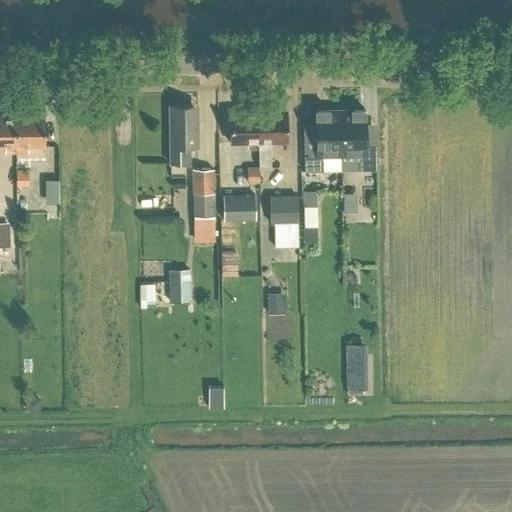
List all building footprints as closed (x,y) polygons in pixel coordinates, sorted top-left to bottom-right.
[(191,104),(169,105),(170,162),(189,162),(189,146),(197,146),(197,111),(191,111),(191,104)] [(340,109),(315,110),(315,132),(303,132),(304,171),(322,171),(322,155),(340,155),(340,170),(341,170),(340,109)] [(364,109),(340,109),(341,170),(341,155),(358,155),(358,170),(365,170),(364,109)] [(257,110),(229,111),(229,142),(246,142),(246,147),(258,147),(257,110)] [(257,110),(258,147),(258,166),(270,166),(270,142),(286,141),(286,110),(257,110)] [(15,114),(0,114),(0,146),(4,146),(4,151),(16,151),(15,114)] [(15,114),(16,151),(28,151),(27,146),(44,145),(44,114),(15,114)] [(257,167),(245,167),(245,181),(257,181),(257,167)] [(191,169),(192,192),(214,192),(213,168),(191,169)] [(28,170),(16,170),(16,185),(28,185),(28,170)] [(62,200),(61,178),(48,178),(48,200),(62,200)] [(192,192),(192,215),(193,215),(214,214),(214,192),(192,192)] [(323,192),(306,192),(306,209),(323,209),(323,192)] [(254,193),(222,194),(223,220),(255,219),(254,193)] [(269,194),(269,222),(273,221),(273,246),(297,246),(297,221),(297,194),(269,194)] [(193,215),(194,241),(214,240),(214,214),(193,215)] [(9,222),(0,222),(0,246),(9,246),(9,222)] [(304,226),(304,242),(317,242),(317,226),(304,226)] [(187,268),(166,270),(168,302),(189,301),(187,268)] [(142,305),(157,304),(156,281),(141,281),(142,305)] [(268,301),(268,313),(285,313),(285,301),(268,301)] [(346,343),(347,375),(362,374),(361,343),(346,343)] [(208,387),(208,408),(223,408),(223,387),(208,387)]
